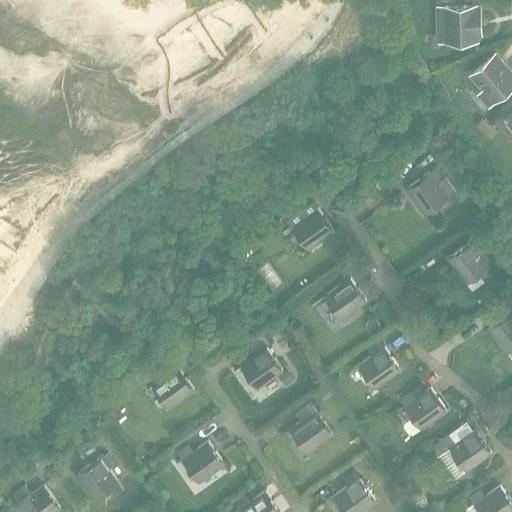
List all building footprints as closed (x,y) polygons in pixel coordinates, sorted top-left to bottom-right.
[(479,6),(476,6),(476,5),(436,6),(437,28),(444,28),(445,40),(477,39),(476,18),(479,17),(479,6)] [(470,74),(493,100),(511,83),(511,72),(495,53),(470,74)] [(483,131),(489,123),(482,117),(475,125),(483,131)] [(489,123),(483,131),(490,137),(497,130),(489,123)] [(445,175),(444,176),(437,165),(406,187),(424,213),(456,191),(445,175)] [(290,227),(306,249),(332,230),(317,208),(290,227)] [(447,256),(465,283),(488,266),(470,240),(447,256)] [(323,296),(338,318),(364,300),(349,278),(323,296)] [(487,326),(506,352),(511,347),(511,312),(510,309),(487,326)] [(357,365),(372,387),(398,368),(383,346),(357,365)] [(238,366),(254,389),(281,370),(265,347),(238,366)] [(167,408),(192,389),(175,366),(161,377),(157,370),(145,378),(167,408)] [(403,406),(419,428),(445,409),(429,387),(403,406)] [(288,429),(304,452),(331,433),(308,401),(297,410),(303,419),(288,429)] [(447,448),(463,470),(489,451),(473,429),(447,448)] [(197,481),(222,463),(206,440),(192,450),(187,444),(176,452),(197,481)] [(75,472),(94,498),(117,481),(107,467),(113,462),(105,450),(75,472)] [(332,496),(342,511),(356,511),(374,500),(358,477),(332,496)] [(23,511),(51,511),(59,506),(42,483),(29,492),(23,484),(10,494),(23,511)] [(473,503),(478,511),(506,511),(511,509),(511,503),(499,485),(473,503)] [(238,509),(240,511),(279,511),(264,490),(238,509)]
